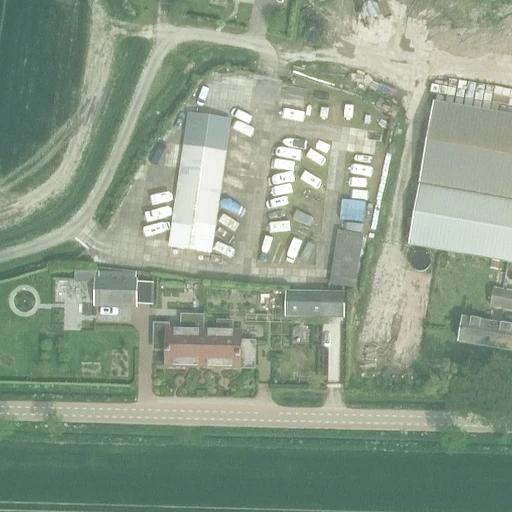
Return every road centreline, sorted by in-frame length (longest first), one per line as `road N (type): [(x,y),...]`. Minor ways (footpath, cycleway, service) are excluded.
road 1 (unclassified): [(511,422),(0,409)]
road 2 (unclassified): [(0,260),(50,245),(94,198),(159,48),(174,35),(266,48)]
road 3 (track): [(511,99),(266,48)]
